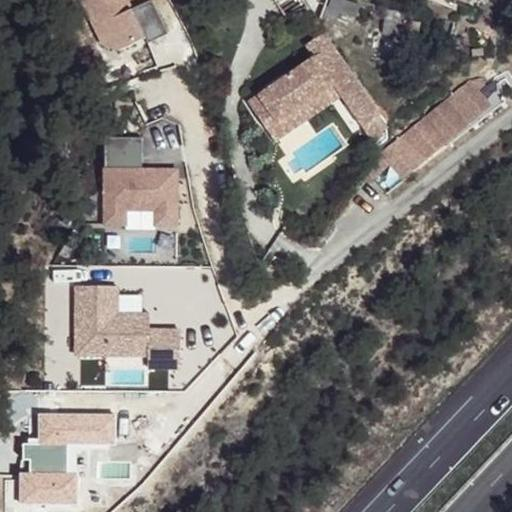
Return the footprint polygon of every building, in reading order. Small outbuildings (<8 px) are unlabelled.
[(420,24),(404,20),(400,43),(417,47),(420,24)] [(342,43),(334,30),(326,36),(334,49),(342,43)] [(324,36),(309,46),(317,58),(332,48),(324,36)] [(317,58),(247,105),(265,132),(331,88),(339,100),(360,130),(379,119),(332,48),(317,58)] [(474,74),(394,140),(411,166),(494,98),(474,74)] [(339,100),(331,88),(265,132),(254,139),(262,151),(339,100)] [(247,105),(236,112),(254,139),(265,132),(247,105)] [(371,124),(360,130),(368,143),(379,136),(371,124)] [(411,166),(394,140),(388,145),(408,169),(411,166)]
